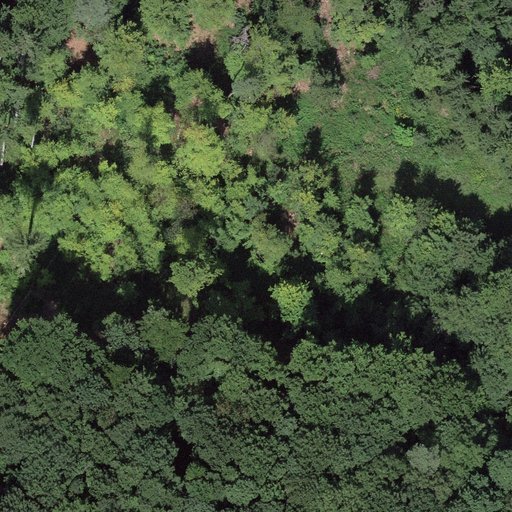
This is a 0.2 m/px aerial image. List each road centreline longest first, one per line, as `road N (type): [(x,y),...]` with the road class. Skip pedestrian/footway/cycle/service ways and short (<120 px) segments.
road 1 (track): [(511,383),(387,392),(133,325),(85,289),(0,173)]
road 2 (track): [(0,159),(80,148),(215,149),(405,180)]
road 3 (track): [(387,392),(457,426),(511,480)]
